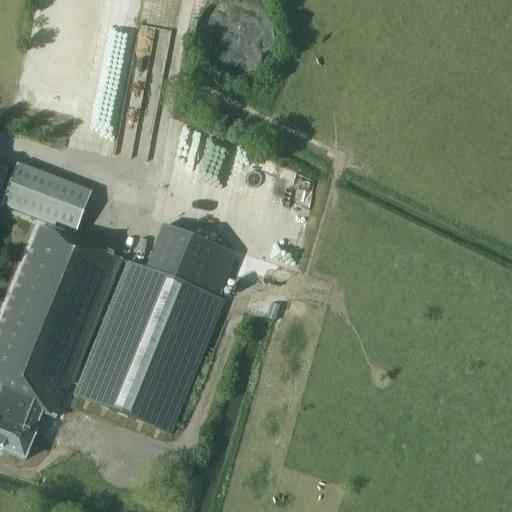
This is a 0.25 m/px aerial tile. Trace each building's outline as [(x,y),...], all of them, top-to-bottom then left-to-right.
[(101,0),(103,18),(128,17),(128,5),(144,4),(144,0),(101,0)] [(140,121),(159,29),(145,26),(126,119),(140,121)] [(263,31),(216,33),(216,49),(211,49),(212,68),(265,66),(263,31)] [(255,157),(230,242),(267,253),(270,244),(277,246),(283,226),(267,222),(284,165),(255,157)] [(3,206),(76,235),(92,195),(19,166),(3,206)] [(69,384),(72,386),(122,261),(41,227),(0,327),(0,451),(25,462),(37,434),(34,433),(42,414),(55,419),(69,384)] [(162,232),(146,271),(192,289),(218,299),(228,276),(234,261),(162,232)] [(74,396),(170,436),(224,303),(127,264),(74,396)]
